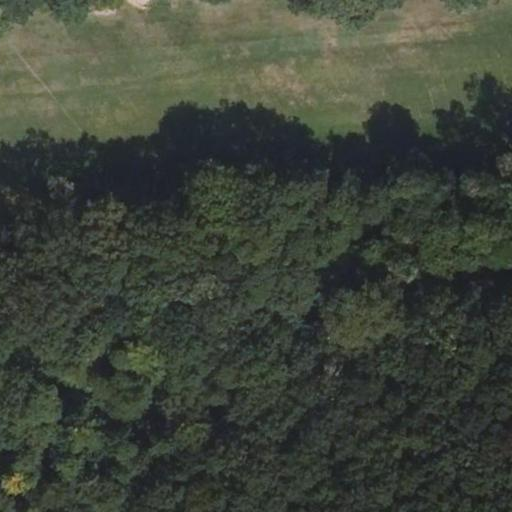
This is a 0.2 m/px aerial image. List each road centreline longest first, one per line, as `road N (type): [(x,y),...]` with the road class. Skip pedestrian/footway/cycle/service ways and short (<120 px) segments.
road 1 (track): [(511,285),(469,276),(0,313)]
road 2 (track): [(125,511),(395,318),(412,281)]
